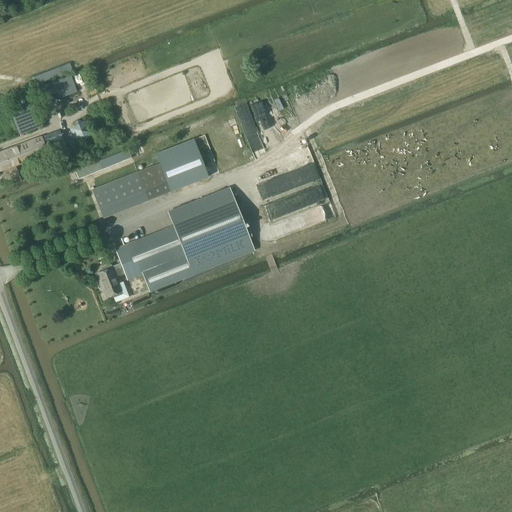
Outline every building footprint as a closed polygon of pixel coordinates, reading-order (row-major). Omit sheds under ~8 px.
[(70,64),(34,77),(37,84),(72,71),(70,64)] [(71,76),(39,87),(44,103),(76,91),(71,76)] [(35,105),(11,114),(19,135),(43,125),(35,105)] [(77,120),(70,129),(75,139),(85,140),(92,132),(88,122),(77,120)] [(66,148),(60,130),(0,153),(0,172),(4,171),(15,167),(47,153),(48,154),(66,148)] [(95,189),(92,190),(103,218),(171,192),(208,177),(193,139),(156,154),(160,163),(95,189)] [(128,150),(75,171),(79,179),(131,158),(128,150)] [(10,178),(13,185),(21,182),(16,168),(15,167),(4,171),(5,173),(1,174),(4,181),(10,178)] [(112,267),(97,274),(106,297),(122,291),(117,278),(125,275),(127,280),(143,273),(149,291),(254,251),(229,187),(167,211),(174,227),(116,250),(122,266),(113,269),(112,267)]
